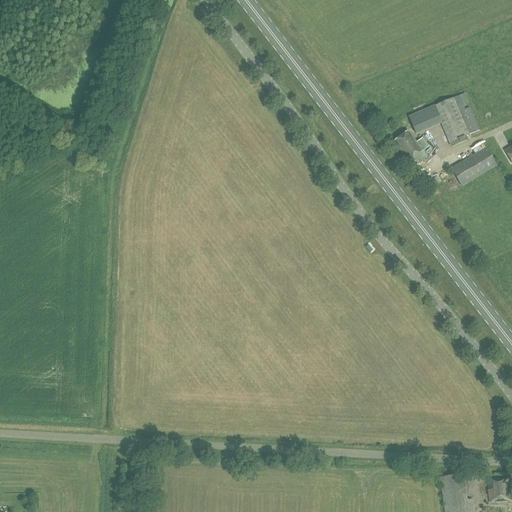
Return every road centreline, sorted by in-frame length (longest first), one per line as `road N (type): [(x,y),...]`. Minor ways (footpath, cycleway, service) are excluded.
road 1 (unclassified): [(511,459),(0,433)]
road 2 (unclassified): [(511,395),(384,243),(206,0)]
road 3 (secondary): [(511,344),(245,0)]
